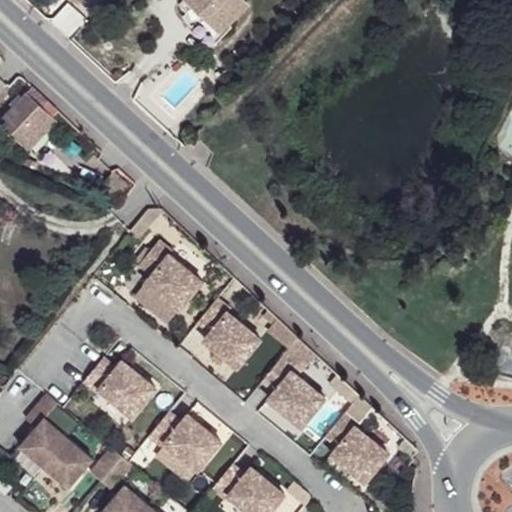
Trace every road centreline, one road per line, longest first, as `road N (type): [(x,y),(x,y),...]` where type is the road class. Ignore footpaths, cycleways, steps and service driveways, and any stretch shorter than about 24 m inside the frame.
road 1 (primary): [(511,427),(437,396),(0,1)]
road 2 (primary): [(0,25),(418,418),(454,489)]
road 3 (residential): [(347,511),(347,498),(116,316),(92,311),(39,372)]
